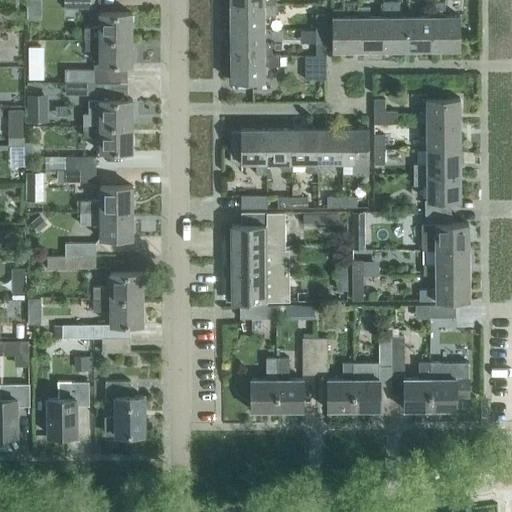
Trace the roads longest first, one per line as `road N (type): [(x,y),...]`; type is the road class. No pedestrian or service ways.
road 1 (residential): [(182,511),(179,0)]
road 2 (residential): [(336,511),(511,483)]
